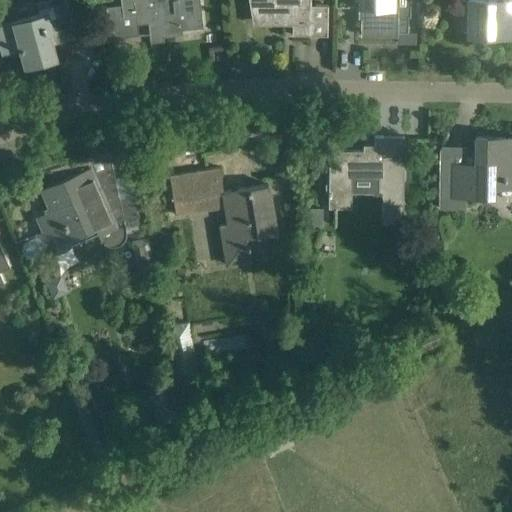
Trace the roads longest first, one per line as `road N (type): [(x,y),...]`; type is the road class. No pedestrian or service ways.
road 1 (residential): [(511,94),(170,96),(57,114),(0,133)]
road 2 (track): [(511,303),(125,475),(79,511)]
